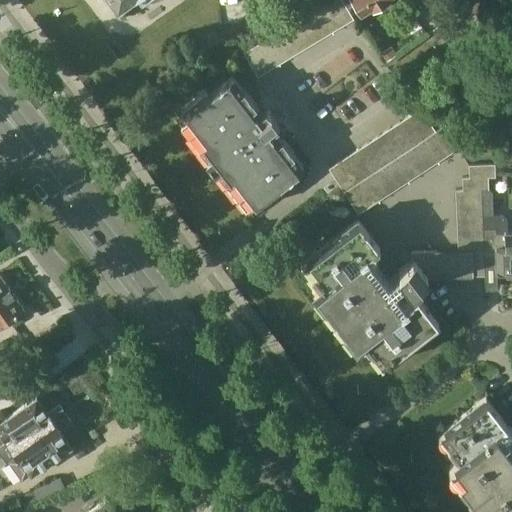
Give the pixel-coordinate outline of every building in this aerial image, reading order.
[(123,64),(77,0),(0,0),(0,31),(53,113),(123,64)] [(307,13),(305,0),(287,0),(290,15),(307,13)] [(341,27),(354,19),(341,0),(331,0),(326,3),(341,27)] [(350,0),(360,15),(371,9),(372,11),(389,1),(388,0),(350,0)] [(341,27),(326,3),(314,11),(329,34),(341,27)] [(304,17),(319,40),(329,34),(314,11),(304,17)] [(309,46),(319,40),(304,17),(293,23),(309,46)] [(283,29),(299,52),(309,46),(293,23),(283,29)] [(299,52),(283,29),(273,35),(289,59),(299,52)] [(278,65),(289,59),(273,35),(263,41),(278,65)] [(253,47),(268,71),(278,65),(263,41),(253,47)] [(268,71),(253,47),(242,53),(257,77),(268,71)] [(511,77),(511,76),(510,68),(498,71),(500,81),(511,77)] [(206,91),(181,109),(195,127),(187,133),(199,147),(204,144),(217,160),(230,178),(225,182),(237,197),(244,191),(258,209),(282,190),(279,186),(302,168),(293,155),(294,154),(286,143),(282,138),(281,137),(281,138),(274,130),(278,127),(277,125),(278,124),(272,115),(271,114),(267,112),(266,110),(257,117),(255,114),(259,111),(255,105),(256,104),(252,99),(251,98),(244,88),(242,89),(233,76),(209,95),(206,91)] [(433,134),(435,132),(420,109),(408,117),(423,140),(433,134)] [(413,147),(423,140),(408,117),(398,123),(413,147)] [(403,153),(413,147),(398,123),(388,130),(403,153)] [(445,126),(435,132),(433,134),(447,156),(458,149),(445,126)] [(393,160),(403,153),(388,130),(378,136),(393,160)] [(447,156),(433,134),(423,140),(437,162),(447,156)] [(384,166),(393,160),(378,136),(368,143),(384,166)] [(437,162),(423,140),(413,147),(428,168),(437,162)] [(358,149),(374,173),(384,166),(368,143),(358,149)] [(428,168),(413,147),(403,153),(418,175),(428,168)] [(364,179),(374,173),(358,149),(348,156),(364,179)] [(393,160),(408,181),(418,175),(403,153),(393,160)] [(328,169),(335,180),(344,192),(354,186),(364,179),(348,156),(338,162),(328,169)] [(398,188),(408,181),(393,160),(384,166),(398,188)] [(469,178),(488,177),(488,178),(495,177),(494,165),(468,166),(469,178)] [(374,173),(388,194),(398,188),(384,166),(374,173)] [(364,179),(378,201),(388,194),(374,173),(364,179)] [(462,178),(462,190),(481,190),(488,190),(488,178),(488,177),(469,178),(462,178)] [(354,186),(368,207),(378,201),(364,179),(354,186)] [(368,207),(354,186),(344,192),(358,214),(368,207)] [(462,190),(455,190),(456,203),(482,202),(481,190),(462,190)] [(456,203),(456,214),(482,214),(482,202),(456,203)] [(456,227),(483,226),(482,216),(482,214),(456,214),(456,227)] [(496,275),(511,274),(511,232),(508,233),(507,218),(504,215),(482,216),(483,226),(483,238),(483,250),(484,262),(496,262),(496,275)] [(398,273),(399,274),(388,282),(367,256),(379,247),(358,220),(301,264),(321,289),(314,295),(355,347),(362,341),(381,367),(438,322),(417,295),(405,304),(393,289),(404,281),(410,288),(411,289),(412,289),(413,289),(414,289),(426,279),(427,279),(427,278),(436,277),(437,277),(438,276),(438,275),(438,254),(437,253),(437,252),(436,252),(435,252),(413,252),(412,253),(411,253),(411,254),(410,254),(410,255),(410,261),(399,270),(398,271),(398,272),(398,273)] [(456,227),(457,238),(483,238),(483,226),(456,227)] [(457,250),(471,250),(483,250),(483,238),(457,238),(457,250)] [(458,263),(471,262),(471,250),(457,250),(458,263)] [(483,250),(471,250),(471,262),(472,276),(484,276),(484,262),(483,250)] [(0,325),(23,309),(0,275),(0,325)] [(511,511),(511,440),(502,428),(506,424),(485,397),(438,434),(457,459),(448,467),(483,511),(511,511)] [(0,446),(7,441),(18,456),(10,461),(22,478),(29,473),(31,475),(70,447),(59,430),(68,424),(57,408),(48,415),(36,398),(0,423),(0,446)] [(131,511),(127,505),(117,511),(114,511),(105,497),(83,511),(131,511)]
